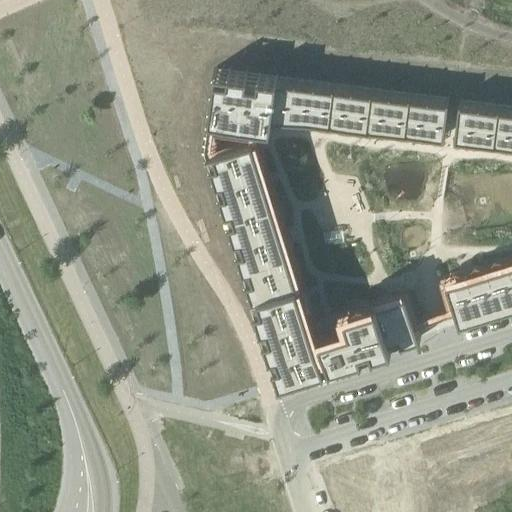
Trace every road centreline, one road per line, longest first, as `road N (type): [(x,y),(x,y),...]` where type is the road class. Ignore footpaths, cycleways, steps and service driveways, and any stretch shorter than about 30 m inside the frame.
road 1 (motorway): [(148,511),(0,205)]
road 2 (residential): [(511,81),(196,40)]
road 3 (residential): [(511,336),(302,401),(277,415),(281,425)]
road 4 (residential): [(290,452),(511,381)]
road 5 (unclassified): [(77,434),(151,411),(251,432),(281,425)]
road 6 (unclassified): [(77,434),(0,248)]
road 7 (motorway): [(57,511),(0,391)]
